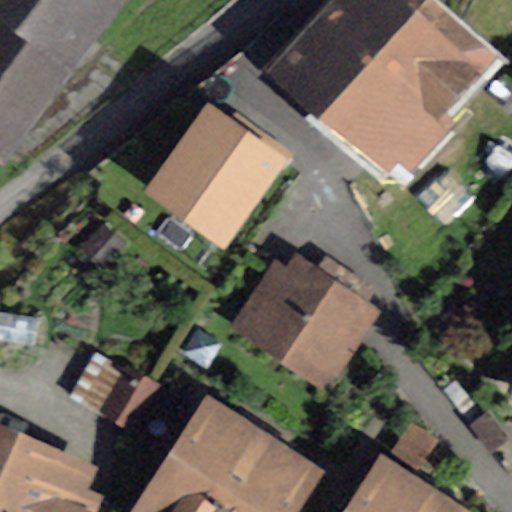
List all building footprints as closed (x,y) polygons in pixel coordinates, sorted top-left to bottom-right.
[(0,0),(0,138),(24,119),(86,34),(84,32),(83,34),(35,0),(0,0)] [(84,32),(107,0),(35,0),(83,34),(84,32)] [(335,0),(286,55),(299,67),(290,78),(324,111),(380,163),(391,151),(408,166),(449,121),(432,106),(481,51),(423,0),(335,0)] [(221,232),(271,162),(209,117),(159,188),(221,232)] [(271,274),(242,320),(316,370),(324,357),(338,365),(361,330),(347,321),(375,277),(331,250),(311,282),(298,273),(290,286),(271,274)] [(127,373),(105,409),(131,425),(153,389),(127,373)] [(147,508),(153,511),(212,511),(258,442),(210,411),(147,508)] [(0,511),(79,511),(86,498),(72,492),(82,468),(0,435),(0,511)] [(281,511),(307,474),(258,442),(212,511),(281,511)] [(425,511),(432,501),(384,470),(356,511),(425,511)] [(448,511),(432,501),(425,511),(448,511)]
